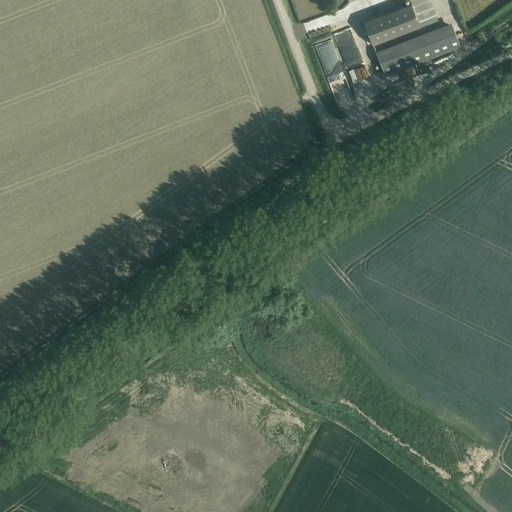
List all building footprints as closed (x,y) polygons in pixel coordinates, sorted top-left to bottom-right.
[(409,0),(411,2),(364,20),(373,45),(436,21),(430,6),(428,0),(409,0)] [(342,68),(357,62),(342,25),(327,31),(342,68)] [(453,27),(378,56),(385,76),(460,47),(453,27)] [(372,52),(409,38),(407,33),(370,47),(372,52)] [(311,43),(317,63),(333,59),(327,39),(311,43)] [(328,85),(336,103),(347,98),(338,80),(328,85)]
